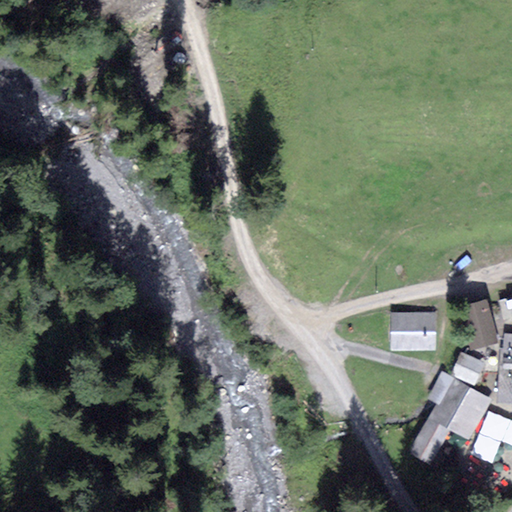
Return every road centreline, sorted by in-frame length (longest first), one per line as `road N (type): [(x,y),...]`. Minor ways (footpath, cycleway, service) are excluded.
road 1 (unclassified): [(178,0),(214,78),(266,266),(410,511)]
road 2 (track): [(303,330),(343,310),(511,274)]
